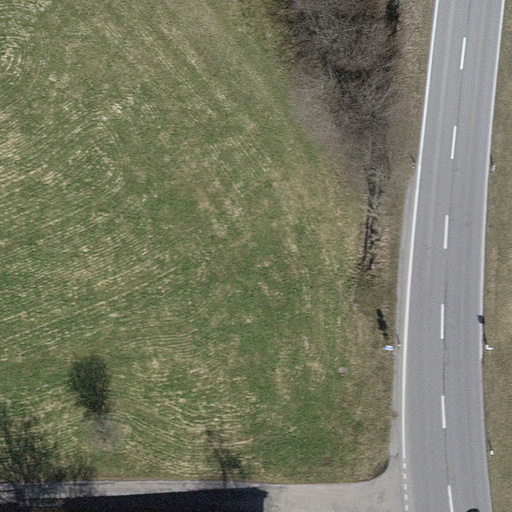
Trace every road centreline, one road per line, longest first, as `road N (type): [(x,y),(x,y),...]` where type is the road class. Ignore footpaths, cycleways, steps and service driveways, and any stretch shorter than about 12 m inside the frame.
road 1 (secondary): [(482,0),(458,240),(459,510)]
road 2 (unclassified): [(0,497),(459,510)]
